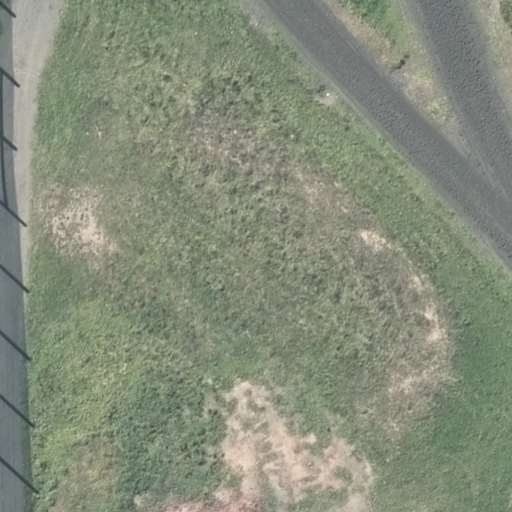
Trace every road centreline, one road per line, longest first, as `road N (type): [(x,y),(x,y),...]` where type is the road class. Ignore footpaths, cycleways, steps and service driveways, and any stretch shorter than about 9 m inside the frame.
road 1 (track): [(45,511),(40,0)]
road 2 (track): [(329,0),(511,209)]
road 3 (track): [(511,193),(470,130),(431,0)]
